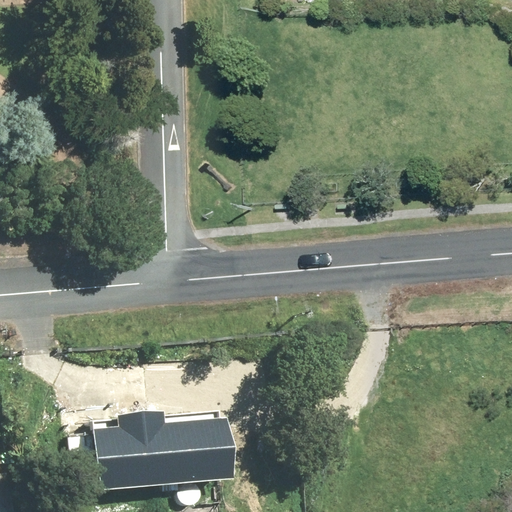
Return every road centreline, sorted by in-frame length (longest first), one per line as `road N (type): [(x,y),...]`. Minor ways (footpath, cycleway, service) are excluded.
road 1 (tertiary): [(511,255),(167,281)]
road 2 (residential): [(158,0),(167,281)]
road 3 (tertiary): [(167,281),(0,295)]
